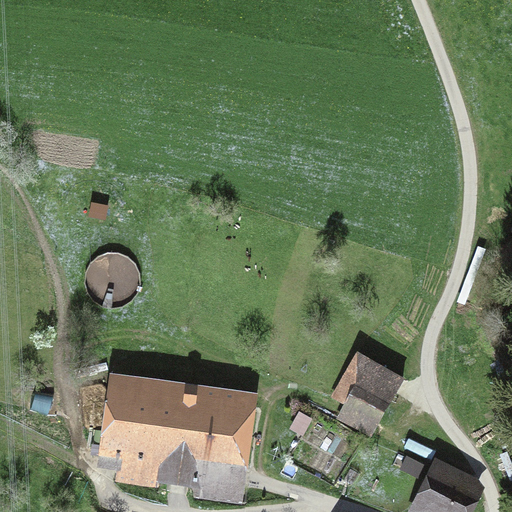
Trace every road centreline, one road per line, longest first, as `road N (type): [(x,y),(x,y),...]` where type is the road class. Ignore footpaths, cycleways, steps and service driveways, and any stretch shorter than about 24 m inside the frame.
road 1 (unclassified): [(495,511),(429,380),(429,339),(466,237),(470,156),(417,0)]
road 2 (track): [(0,421),(87,461),(63,372),(53,250),(0,161)]
road 3 (track): [(262,403),(257,478),(322,503),(317,511)]
